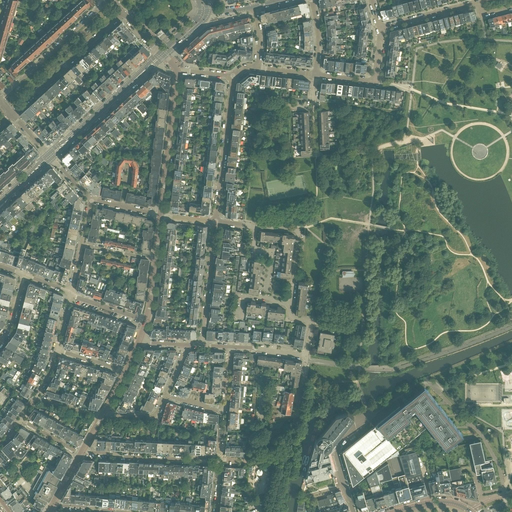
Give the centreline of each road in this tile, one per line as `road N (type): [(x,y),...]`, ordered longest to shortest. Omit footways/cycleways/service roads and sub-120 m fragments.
road 1 (residential): [(161,54),(123,13),(12,115)]
road 2 (residential): [(271,511),(306,356)]
road 3 (tertiary): [(49,156),(161,54)]
road 4 (residential): [(215,222),(233,76)]
road 5 (residential): [(176,71),(160,215)]
road 6 (residential): [(105,1),(0,100)]
road 7 (residential): [(83,449),(220,459)]
road 8 (residential): [(200,345),(215,222)]
